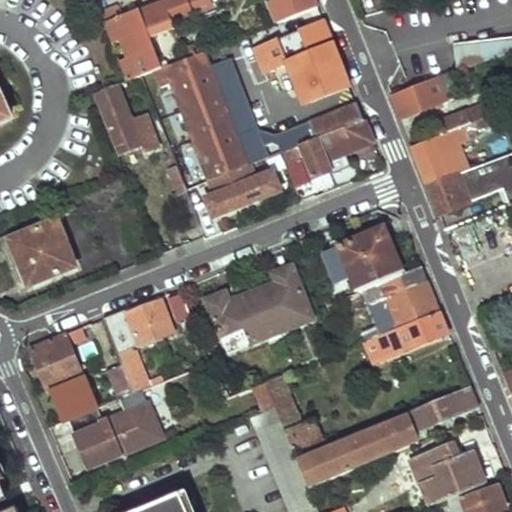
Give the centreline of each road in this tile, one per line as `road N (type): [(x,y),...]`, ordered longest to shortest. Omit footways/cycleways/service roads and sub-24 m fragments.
road 1 (residential): [(404,176),(0,335)]
road 2 (residential): [(511,447),(404,176)]
road 3 (residential): [(404,176),(332,0)]
road 4 (residential): [(0,363),(67,511)]
